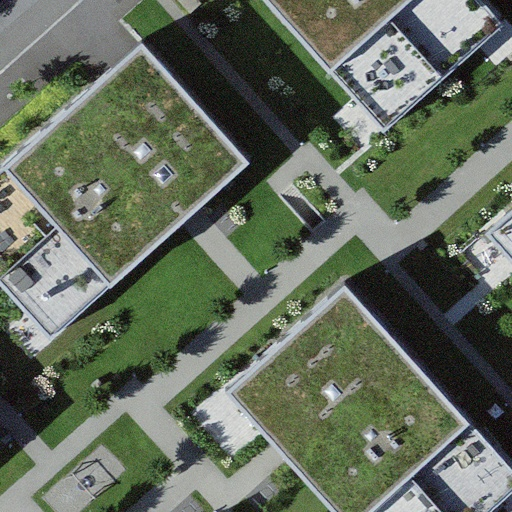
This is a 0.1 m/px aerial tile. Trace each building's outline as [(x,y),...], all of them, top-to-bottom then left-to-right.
[(267,0),(384,131),(505,23),(484,0),(267,0)] [(257,66),(268,28),(232,18),(222,56),(257,66)] [(252,158),(137,27),(0,146),(0,289),(44,340),(186,215),(252,158)] [(511,198),(475,231),(511,272),(511,198)] [(511,453),(339,263),(213,376),(278,447),(336,511),(487,511),(511,491),(511,453)]
